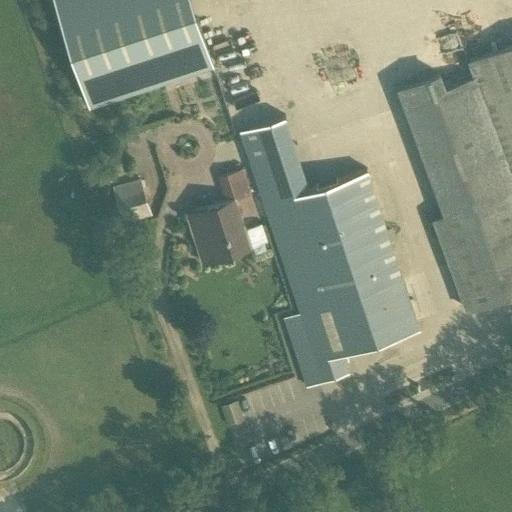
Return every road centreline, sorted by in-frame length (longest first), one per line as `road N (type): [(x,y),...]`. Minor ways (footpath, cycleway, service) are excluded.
road 1 (unknown): [(467,388),(347,5)]
road 2 (unclassified): [(204,511),(511,367)]
